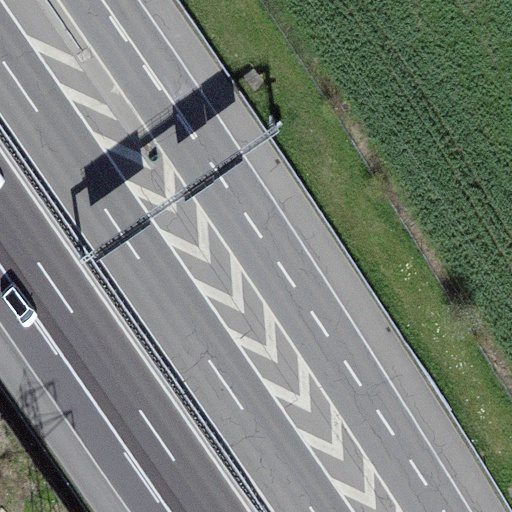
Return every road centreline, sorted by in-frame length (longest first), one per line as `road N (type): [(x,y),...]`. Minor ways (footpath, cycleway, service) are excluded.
road 1 (motorway): [(424,511),(81,0)]
road 2 (motorway): [(313,511),(0,58)]
road 3 (motorway): [(0,207),(209,511)]
